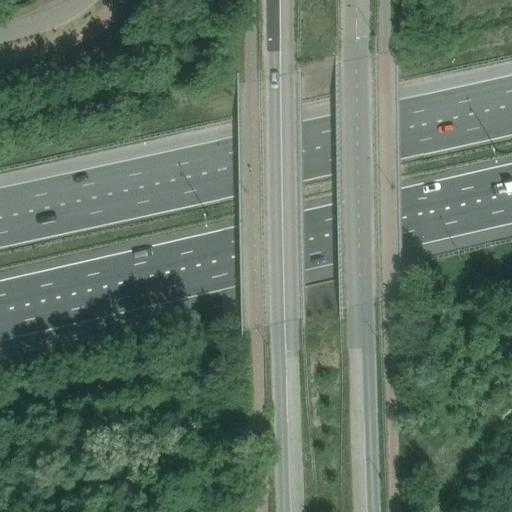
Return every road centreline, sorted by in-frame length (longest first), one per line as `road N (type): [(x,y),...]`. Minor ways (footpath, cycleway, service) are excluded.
road 1 (motorway): [(0,294),(511,180)]
road 2 (motorway): [(511,121),(0,233)]
road 3 (secondary): [(368,511),(356,0)]
road 4 (secondary): [(280,0),(291,511)]
